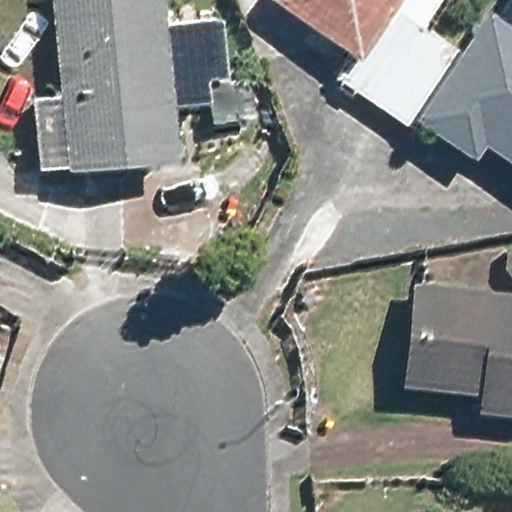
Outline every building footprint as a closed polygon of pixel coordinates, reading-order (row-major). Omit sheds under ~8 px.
[(39,0),(41,94),(25,95),(26,164),(43,163),(43,172),(175,167),(172,0),(39,0)] [(404,0),(266,0),(361,64),(404,0)] [(511,32),(479,14),(422,115),(511,165),(511,32)] [(245,81),(204,82),(206,126),(247,125),(245,81)] [(511,283),(400,278),(394,402),(511,407),(511,283)] [(404,511),(495,511),(495,500),(405,500),(404,511)]
